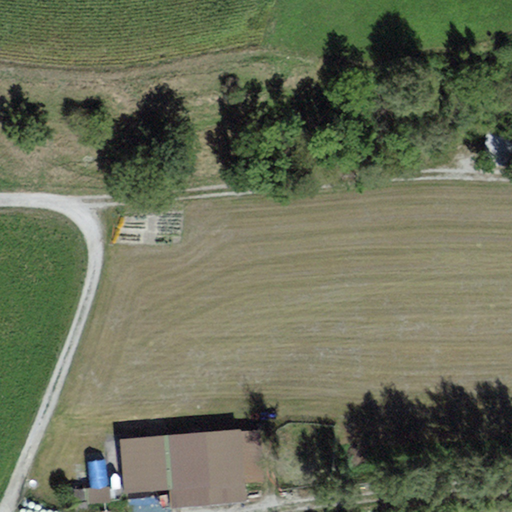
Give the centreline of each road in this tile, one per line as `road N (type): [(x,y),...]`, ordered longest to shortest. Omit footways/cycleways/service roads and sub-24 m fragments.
road 1 (track): [(74,207),(250,186),(511,193)]
road 2 (track): [(74,207),(89,232),(91,262),(12,511)]
road 3 (track): [(228,511),(511,476)]
